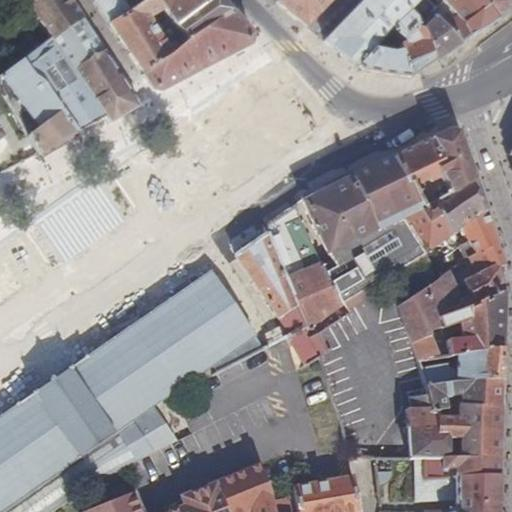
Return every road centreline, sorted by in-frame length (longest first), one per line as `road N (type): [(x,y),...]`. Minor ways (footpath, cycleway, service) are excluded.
road 1 (tertiary): [(252,0),(367,126)]
road 2 (residential): [(80,0),(170,139)]
road 3 (unknown): [(197,237),(284,352)]
road 4 (tertiary): [(480,92),(485,151),(511,227)]
